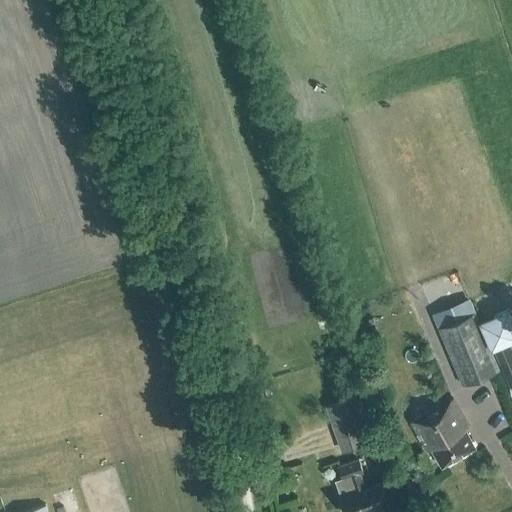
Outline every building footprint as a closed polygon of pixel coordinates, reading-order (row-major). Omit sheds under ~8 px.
[(511,384),(511,348),(509,341),(511,339),(511,316),(508,306),(479,318),(509,386),(511,384)] [(461,384),(499,368),(476,311),(438,327),(461,384)] [(350,397),(325,405),(341,451),(365,442),(358,423),(366,420),(359,401),(351,403),(350,397)] [(442,465),(475,446),(465,428),(469,425),(453,397),(440,405),(439,403),(410,419),(427,450),(431,447),(442,465)] [(374,459),(387,455),(383,444),(370,448),(374,459)] [(360,472),(363,471),(367,469),(364,462),(360,463),(359,458),(338,465),(342,476),(335,479),(340,496),(345,511),(354,511),(374,505),(371,499),(384,495),(380,482),(365,487),(360,472)] [(293,483),(271,490),(276,507),(298,500),(293,483)]
